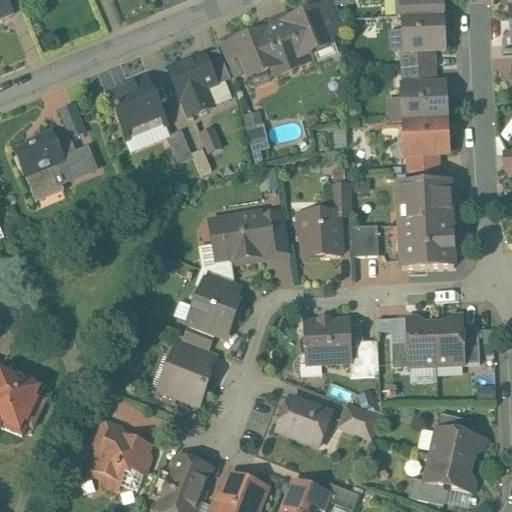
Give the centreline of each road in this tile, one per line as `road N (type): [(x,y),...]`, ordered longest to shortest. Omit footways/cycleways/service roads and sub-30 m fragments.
road 1 (residential): [(498,280),(466,290),(264,306),(226,455)]
road 2 (residential): [(471,0),(486,248),(498,280)]
road 3 (residential): [(240,0),(0,96)]
